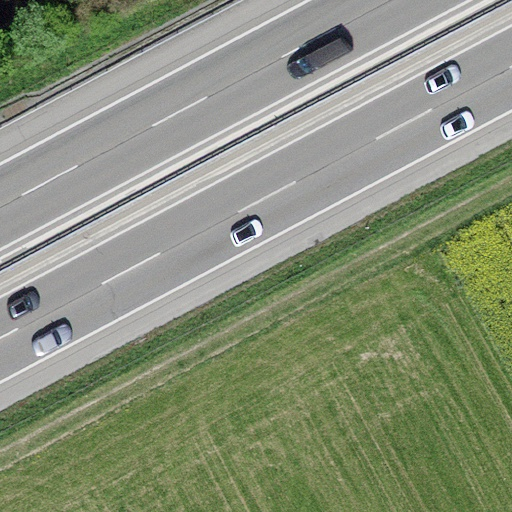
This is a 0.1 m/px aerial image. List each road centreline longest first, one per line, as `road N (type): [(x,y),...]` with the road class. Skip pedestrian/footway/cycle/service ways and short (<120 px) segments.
road 1 (motorway): [(0,337),(511,64)]
road 2 (track): [(0,458),(511,188)]
road 3 (motorway): [(386,0),(0,206)]
